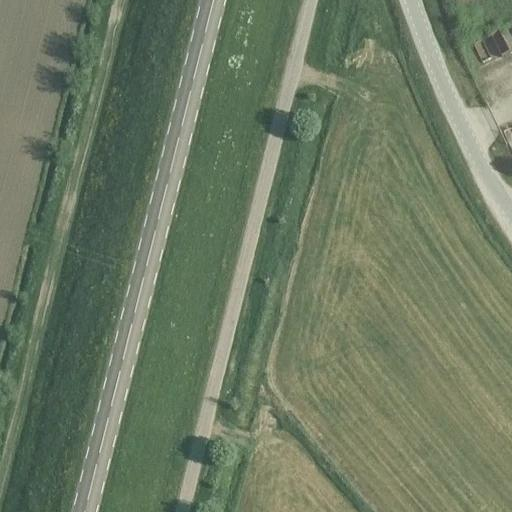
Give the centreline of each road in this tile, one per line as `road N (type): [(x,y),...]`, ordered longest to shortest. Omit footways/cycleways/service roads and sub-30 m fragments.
road 1 (unclassified): [(181,511),(309,0)]
road 2 (secondary): [(79,511),(207,0)]
road 3 (track): [(118,0),(0,476)]
road 4 (unclassified): [(511,224),(436,80),(410,0)]
